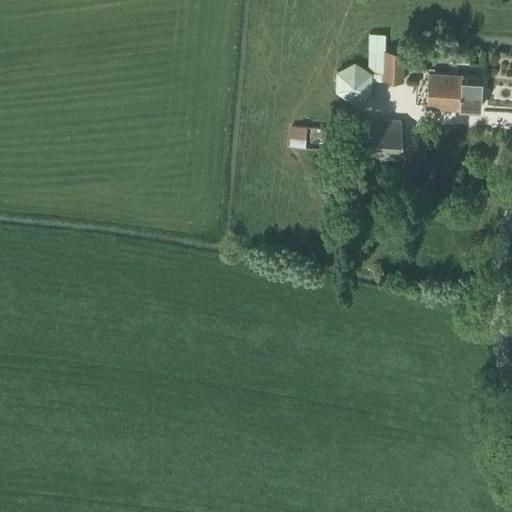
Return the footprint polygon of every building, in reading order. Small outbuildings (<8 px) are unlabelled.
[(371,79),(402,81),(404,50),(384,49),(385,34),(368,33),(367,70),(367,79),(371,79)] [(367,79),(367,70),(355,62),(337,71),(337,90),(353,101),(371,92),(371,79),(367,79)] [(425,107),(479,110),(481,76),(427,72),(425,107)] [(348,158),(397,161),(400,120),(350,117),(348,158)] [(290,144),(307,144),(308,124),(291,123),(290,144)]
